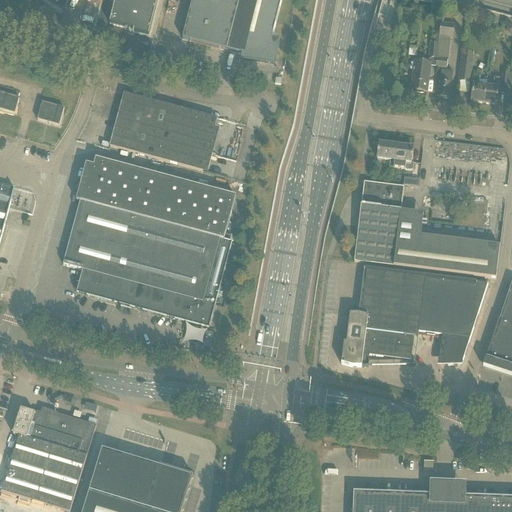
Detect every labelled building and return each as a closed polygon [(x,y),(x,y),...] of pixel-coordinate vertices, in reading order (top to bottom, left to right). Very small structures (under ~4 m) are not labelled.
[(35,0),(62,15),(67,7),(70,0),(35,0)] [(148,37),(157,0),(115,0),(109,25),(134,31),(133,34),(148,37)] [(271,41),(281,0),(192,0),(182,41),(245,57),(244,61),(273,65),(277,42),(271,41)] [(411,3),(409,5),(408,8),(410,10),(413,11),(416,10),(417,7),(416,4),(414,2),(411,3)] [(440,24),(438,39),(449,40),(451,40),(453,26),(440,24)] [(428,60),(436,61),(438,45),(429,44),(428,60)] [(417,48),(409,48),(408,57),(416,58),(417,48)] [(470,85),(473,55),(461,53),(457,83),(470,85)] [(436,61),(435,69),(445,70),(446,62),(436,61)] [(414,63),(414,65),(411,64),(410,70),(413,71),(413,72),(411,91),(415,92),(414,94),(423,95),(423,93),(427,93),(430,65),(414,63)] [(441,71),(438,99),(449,100),(450,91),(449,91),(449,86),(451,86),(453,72),(441,71)] [(508,75),(501,74),(499,92),(506,93),(508,75)] [(475,77),(471,103),(484,104),(486,88),(478,87),(480,77),(475,77)] [(484,104),(496,106),(500,80),(494,79),(493,89),(486,88),(484,104)] [(0,111),(14,115),(19,100),(0,94),(0,111)] [(203,173),(217,120),(124,95),(110,148),(203,173)] [(42,104),(37,122),(59,127),(64,110),(42,104)] [(393,169),(396,147),(386,146),(386,144),(381,144),(381,146),(379,145),(378,145),(377,152),(376,154),(377,154),(376,161),(377,161),(389,162),(388,169),(393,169)] [(411,164),(412,159),(413,157),(412,157),(413,150),(410,149),(410,148),(405,147),(405,149),(396,147),(393,169),(413,172),(414,164),(411,164)] [(224,242),(236,198),(96,161),(94,167),(84,165),(76,201),(80,203),(63,266),(83,272),(77,294),(209,330),(232,244),(224,242)] [(496,281),(500,248),(398,235),(404,189),(364,184),(354,263),(496,281)] [(0,186),(0,243),(14,190),(0,186)] [(511,377),(511,282),(484,368),(511,377)] [(13,435),(19,437),(2,494),(62,511),(70,511),(96,427),(88,425),(87,426),(57,417),(58,414),(42,410),(40,417),(35,415),(20,410),(13,435)] [(180,511),(191,479),(102,452),(83,511),(180,511)] [(434,465),(424,464),(423,474),(433,474),(434,465)] [(353,494),(352,511),(511,511),(511,499),(460,498),(461,494),(435,493),(434,497),(353,494)] [(0,511),(31,511),(0,502),(0,511)]
